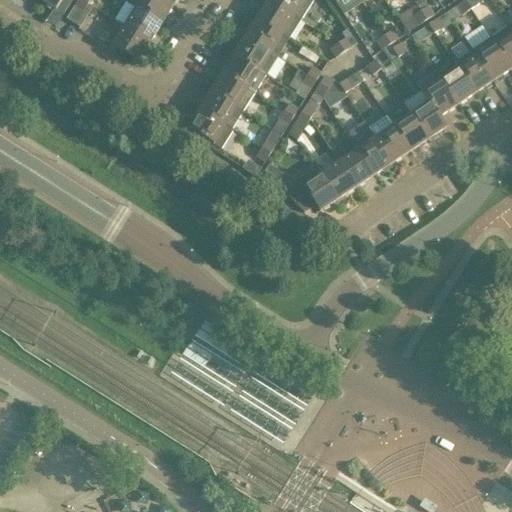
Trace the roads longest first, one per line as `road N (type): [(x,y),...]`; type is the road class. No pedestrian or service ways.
road 1 (tertiary): [(306,354),(0,151)]
road 2 (residential): [(225,0),(177,77),(155,92),(0,6)]
road 3 (residential): [(306,354),(345,290),(436,231),(511,161)]
road 4 (tertiary): [(511,464),(306,354)]
road 5 (residential): [(337,233),(494,133),(511,143)]
road 6 (unclassified): [(133,452),(0,367)]
